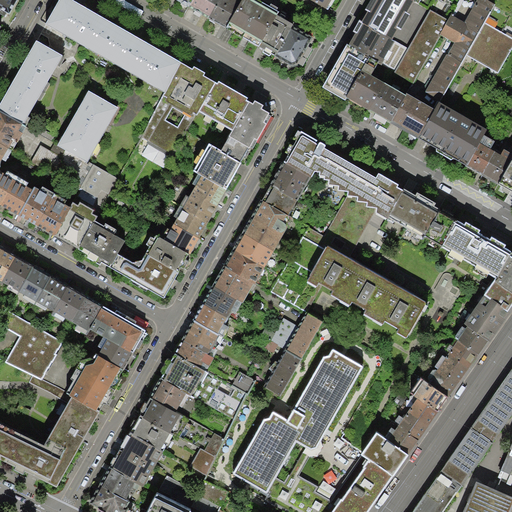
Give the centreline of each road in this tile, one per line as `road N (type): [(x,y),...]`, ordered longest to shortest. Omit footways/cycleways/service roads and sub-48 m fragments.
road 1 (residential): [(169,323),(298,99)]
road 2 (secondary): [(511,221),(298,99)]
road 3 (residential): [(61,511),(169,323)]
road 4 (residential): [(511,337),(389,511)]
road 5 (secondary): [(298,99),(124,0)]
road 6 (residential): [(169,323),(0,229)]
